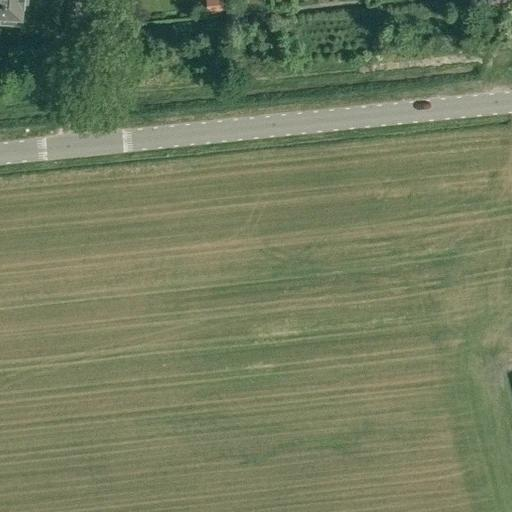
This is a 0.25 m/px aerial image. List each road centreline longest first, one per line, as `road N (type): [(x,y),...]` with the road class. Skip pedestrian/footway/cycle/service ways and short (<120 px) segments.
road 1 (unclassified): [(88,148),(511,105)]
road 2 (residential): [(88,148),(81,90),(91,0)]
